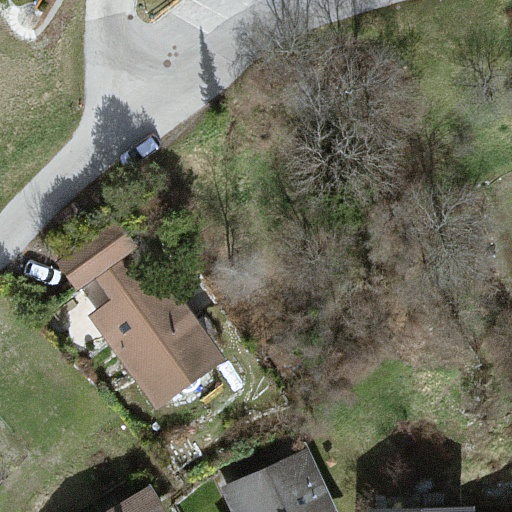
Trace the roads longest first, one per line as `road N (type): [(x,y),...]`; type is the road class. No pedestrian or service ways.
road 1 (residential): [(337,0),(246,15),(132,110)]
road 2 (residential): [(0,265),(126,154),(132,110)]
